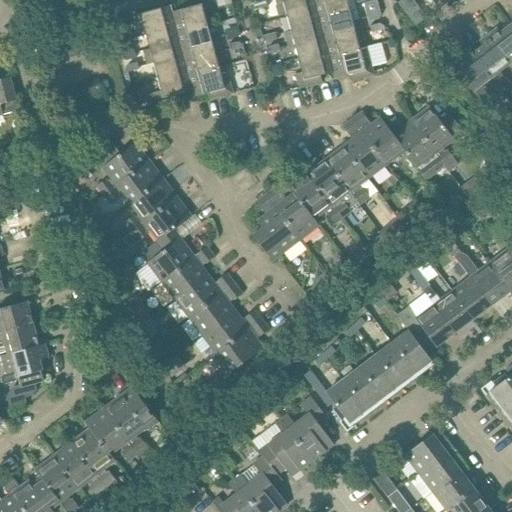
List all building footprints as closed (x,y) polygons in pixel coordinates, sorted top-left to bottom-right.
[(266,0),(265,0),(257,2),(254,7),(255,10),(268,6),(266,0)] [(284,3),(288,18),(317,10),(314,0),(275,0),(277,5),(284,3)] [(319,16),(349,8),(355,6),(353,0),(314,0),(317,10),(319,16)] [(210,9),(208,3),(172,13),(176,28),(178,33),(208,26),(204,12),(210,9)] [(172,13),(171,6),(134,16),(136,23),(142,21),(146,36),(176,28),(172,13)] [(319,16),(322,30),(324,36),(361,27),(355,6),(349,8),(319,16)] [(285,33),(286,40),(322,30),(319,16),(317,10),(288,18),(291,31),(285,33)] [(381,15),(380,12),(367,15),(369,22),(379,19),(381,15)] [(113,25),(114,28),(127,25),(125,18),(116,21),(113,25)] [(385,29),(384,26),(380,24),(370,26),(372,33),(385,29)] [(182,48),(184,55),(220,45),(218,38),(211,40),(208,26),(178,33),(182,48)] [(488,35),(511,64),(511,65),(511,27),(510,26),(501,33),(497,28),(488,35)] [(324,36),(328,51),(330,58),(360,49),(356,35),(363,33),(361,27),(324,36)] [(182,48),(178,33),(176,28),(146,36),(150,49),(144,51),(146,58),(182,48)] [(80,55),(92,52),(85,29),(74,32),(80,55)] [(240,34),(239,30),(226,34),(228,40),(238,38),(240,34)] [(295,45),(299,59),(328,51),(324,36),(322,30),(286,40),(288,47),(295,45)] [(80,55),(74,32),(63,35),(69,58),(80,55)] [(268,42),(277,40),(275,32),(263,37),(264,40),(268,42)] [(69,58),(63,35),(53,38),(59,61),(69,58)] [(500,73),(511,64),(488,35),(480,42),(483,46),(474,53),(492,77),(500,87),(503,92),(510,86),(500,73)] [(244,48),(243,44),(239,42),(229,44),(231,51),(244,48)] [(280,51),(279,44),(269,47),(266,51),(267,54),(280,51)] [(221,52),(220,45),(184,55),(188,69),(189,75),(219,67),(215,54),(221,52)] [(330,58),(334,72),(335,79),(350,75),(351,81),(367,77),(366,70),(372,69),(370,61),(373,61),(369,47),(360,49),(330,58)] [(188,69),(184,55),(182,48),(146,58),(147,65),(154,63),(158,77),(188,69)] [(492,77),(474,53),(470,49),(452,63),(481,102),(500,87),(492,77)] [(330,58),(328,51),(299,59),(302,73),(296,74),(298,82),(304,80),(306,87),(322,82),(321,76),(334,72),(330,58)] [(121,55),(122,58),(127,61),(136,58),(134,52),(121,55)] [(125,69),(126,73),(139,69),(137,62),(128,65),(125,69)] [(189,75),(193,90),(195,97),(208,93),(210,100),(226,95),(225,89),(231,87),(229,80),(222,81),(219,67),(189,75)] [(189,75),(188,69),(158,77),(161,91),(155,93),(157,99),(157,100),(163,98),(165,105),(181,101),(179,94),(193,90),(189,75)] [(0,115),(19,111),(10,77),(0,80),(0,115)] [(88,82),(94,105),(105,102),(99,79),(88,82)] [(77,85),(83,108),(94,105),(88,82),(77,85)] [(72,111),(83,108),(77,85),(66,88),(72,111)] [(157,99),(146,102),(148,110),(159,107),(157,100),(157,99)] [(429,107),(411,121),(445,166),(454,159),(448,151),(446,152),(443,148),(454,140),(455,142),(465,134),(450,114),(441,122),(429,107)] [(502,115),(495,120),(507,135),(511,131),(511,111),(504,117),(502,115)] [(362,112),(352,120),(387,165),(404,152),(426,180),(427,180),(405,151),(393,135),(380,118),(371,125),(362,112)] [(380,118),(393,135),(405,151),(427,180),(445,166),(411,121),(393,134),(380,118)] [(369,179),(387,165),(352,120),(343,127),(352,139),(344,146),(369,179)] [(135,143),(120,154),(112,143),(86,155),(99,172),(103,169),(111,179),(107,182),(106,180),(97,186),(104,195),(149,161),(135,143)] [(344,146),(325,160),(360,205),(369,198),(363,189),(361,191),(358,187),(369,179),(344,146)] [(325,160),(307,173),(342,219),(360,205),(325,160)] [(130,205),(163,179),(149,161),(104,195),(112,205),(119,200),(118,198),(121,195),(130,205)] [(0,186),(9,185),(5,171),(0,172),(0,186)] [(307,173),(289,187),(319,226),(315,220),(325,212),(328,216),(326,217),(332,226),(342,219),(307,173)] [(131,233),(177,198),(163,179),(130,205),(138,216),(134,219),(133,217),(124,223),(131,233)] [(276,187),(266,195),(301,240),(319,226),(289,187),(289,188),(293,194),(285,200),(276,187)] [(377,192),(364,202),(376,218),(390,208),(377,192)] [(256,239),(273,261),(301,240),(266,195),(257,202),(266,214),(257,221),(265,232),(256,239)] [(468,208),(457,195),(448,203),(459,215),(468,208)] [(158,242),(174,230),(191,216),(177,198),(131,233),(139,243),(147,236),(146,234),(150,231),(158,242)] [(90,206),(85,210),(95,231),(104,224),(90,206)] [(381,232),(382,234),(387,240),(404,226),(398,218),(381,232)] [(174,230),(158,242),(143,253),(150,261),(147,263),(161,282),(194,256),(174,230)] [(110,232),(99,240),(105,252),(118,242),(110,232)] [(370,255),(387,240),(382,234),(364,249),(370,255)] [(207,247),(194,256),(161,282),(175,300),(208,275),(202,266),(214,257),(207,247)] [(507,250),(489,263),(511,291),(511,290),(511,247),(508,250),(507,250)] [(364,249),(348,264),(353,270),(370,255),(364,249)] [(458,262),(465,272),(470,278),(471,277),(491,306),(511,291),(489,263),(479,271),(466,255),(459,251),(453,255),(458,262)] [(465,272),(458,262),(452,267),(459,276),(465,272)] [(130,263),(121,270),(128,279),(137,273),(130,263)] [(337,285),(353,270),(348,264),(331,279),(337,285)] [(208,275),(175,300),(189,318),(234,283),(227,274),(215,284),(208,275)] [(310,290),(304,294),(314,306),(318,302),(319,302),(334,288),(323,274),(316,279),(314,280),(313,280),(310,290)] [(474,319),(491,306),(471,277),(470,278),(453,290),(474,319)] [(234,283),(189,318),(203,336),(235,311),(229,303),(242,293),(234,283)] [(423,289),(456,333),(474,319),(453,290),(436,303),(431,297),(436,293),(429,284),(423,289)] [(409,330),(411,333),(427,354),(456,333),(423,289),(416,294),(418,297),(396,313),(409,330)] [(379,310),(388,302),(383,297),(374,305),(379,310)] [(0,325),(2,332),(33,324),(27,302),(0,308),(0,325)] [(142,305),(132,309),(140,326),(150,322),(142,305)] [(235,311),(203,336),(217,355),(262,320),(255,311),(242,320),(235,311)] [(361,318),(353,326),(357,331),(366,323),(361,318)] [(257,339),(269,330),(262,320),(217,355),(226,368),(209,384),(219,394),(241,374),(237,368),(264,348),(257,339)] [(0,346),(5,345),(8,354),(39,346),(33,324),(2,332),(0,332),(0,346)] [(357,331),(353,326),(344,334),(349,339),(357,331)] [(339,422),(347,432),(354,427),(350,422),(432,361),(427,354),(411,333),(409,330),(327,392),(311,370),(304,375),(328,407),(334,403),(337,407),(333,410),(340,421),(339,422)] [(49,358),(45,344),(39,346),(8,354),(2,356),(7,374),(17,372),(21,386),(12,389),(8,396),(11,406),(26,402),(25,398),(34,395),(34,392),(37,390),(35,383),(44,381),(39,361),(49,358)] [(336,352),(331,346),(323,354),(328,360),(336,352)] [(328,360),(323,354),(314,362),(320,368),(328,360)] [(173,360),(164,368),(168,374),(178,367),(183,363),(178,356),(173,360)] [(511,419),(511,365),(506,370),(510,376),(506,379),(503,375),(492,382),(491,381),(481,389),(486,395),(491,392),(511,419)] [(253,378),(248,372),(239,381),(244,386),(253,378)] [(158,422),(132,387),(104,409),(138,454),(141,459),(151,452),(141,438),(139,440),(136,436),(147,427),(149,429),(158,422)] [(308,415),(295,424),(288,415),(282,419),(313,461),(326,451),(324,449),(332,443),(320,426),(328,420),(311,397),(301,405),(308,415)] [(132,459),(138,454),(104,409),(85,422),(115,461),(111,455),(121,447),(124,451),(123,452),(130,460),(132,459)] [(283,434),(260,451),(264,456),(278,475),(285,469),(290,475),(298,469),(300,471),(313,461),(282,419),(275,424),(283,434)] [(115,461),(85,422),(85,423),(89,429),(72,442),(106,488),(116,480),(109,472),(107,473),(104,469),(115,461)] [(419,474),(447,453),(433,434),(405,455),(419,474)] [(72,442),(53,456),(79,489),(89,481),(92,485),(90,486),(97,495),(106,488),(72,442)] [(447,453),(419,474),(433,492),(461,471),(447,453)] [(40,476),(61,504),(66,511),(73,511),(79,508),(73,499),(71,501),(68,497),(79,489),(53,456),(35,470),(40,476)] [(282,480),(278,475),(264,456),(254,464),(255,465),(236,479),(260,511),(278,511),(280,511),(278,509),(286,503),(273,486),(282,480)] [(160,468),(155,472),(161,480),(167,475),(160,468)] [(461,471),(433,492),(446,511),(474,489),(461,471)] [(1,482),(10,495),(23,511),(53,511),(52,511),(61,504),(40,476),(31,483),(29,480),(20,487),(11,475),(1,482)] [(260,511),(236,479),(229,485),(236,494),(224,504),(218,497),(212,502),(219,511),(260,511)] [(144,495),(152,489),(146,482),(138,488),(144,495)] [(192,500),(201,493),(194,484),(185,491),(192,500)] [(388,497),(397,490),(393,484),(383,491),(388,497)] [(474,489),(446,511),(447,511),(481,511),(488,507),(474,489)] [(406,511),(411,508),(397,490),(388,497),(399,511),(406,511)] [(125,493),(116,501),(123,511),(133,504),(125,493)] [(0,511),(23,511),(10,495),(2,501),(0,498),(0,511)]
